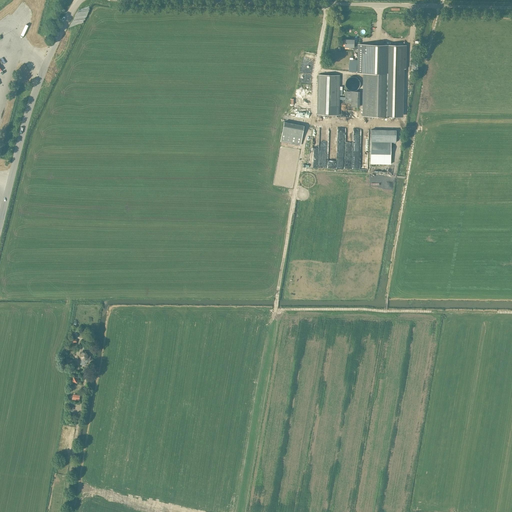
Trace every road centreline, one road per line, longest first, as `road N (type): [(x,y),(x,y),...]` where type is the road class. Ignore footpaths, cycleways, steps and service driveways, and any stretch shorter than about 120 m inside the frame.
road 1 (unclassified): [(419,6),(127,0)]
road 2 (unclassified): [(0,221),(28,111),(78,0)]
